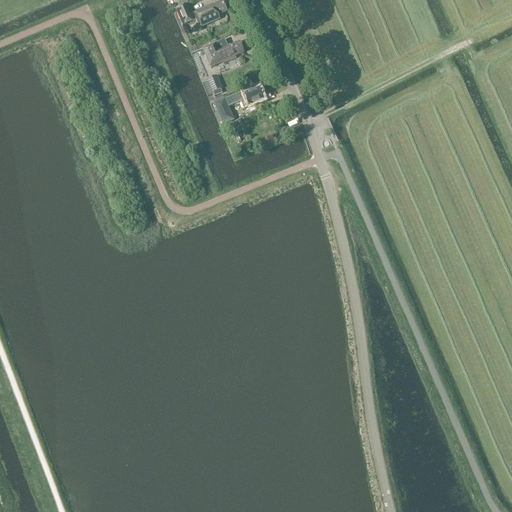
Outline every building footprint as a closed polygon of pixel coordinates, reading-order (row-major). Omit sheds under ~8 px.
[(173,0),(174,1),(176,0),(180,8),(188,4),(186,0),(173,0)] [(218,17),(227,13),(222,3),(214,7),(213,6),(192,15),(188,6),(177,11),(184,26),(196,21),(200,29),(220,20),(218,17)] [(236,59),(235,57),(244,54),(239,44),(220,52),(216,45),(202,51),(211,70),(223,64),(224,65),(236,59)] [(208,83),(202,85),(205,93),(207,97),(213,95),(223,91),(220,85),(211,89),(208,83)] [(244,93),(214,105),(223,126),(234,121),(229,109),(241,103),(244,111),(256,106),(255,104),(264,100),(260,90),(245,96),(244,93)]
